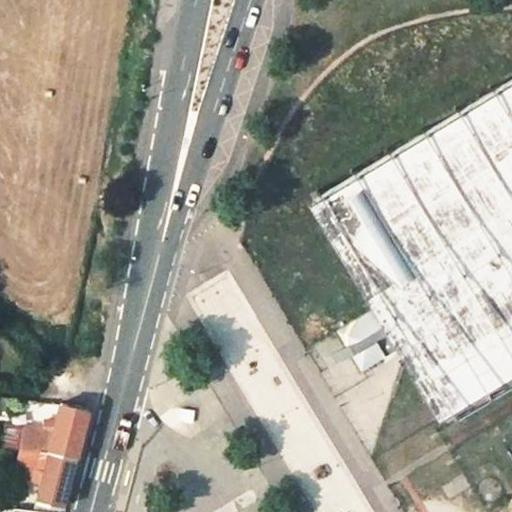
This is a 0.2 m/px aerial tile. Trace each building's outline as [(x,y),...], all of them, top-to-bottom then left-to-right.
[(511,81),(311,203),(374,308),(336,331),(359,371),(398,347),(441,420),(511,376),(511,81)] [(85,409),(61,402),(51,436),(22,434),(18,449),(40,452),(48,452),(73,457),(78,435),(85,409)] [(36,466),(40,452),(18,449),(15,463),(36,466)] [(40,452),(36,466),(32,480),(39,482),(34,501),(60,507),(66,482),(73,457),(48,452),(40,452)] [(14,508),(13,511),(58,511),(60,507),(34,501),(31,511),(14,508)]
